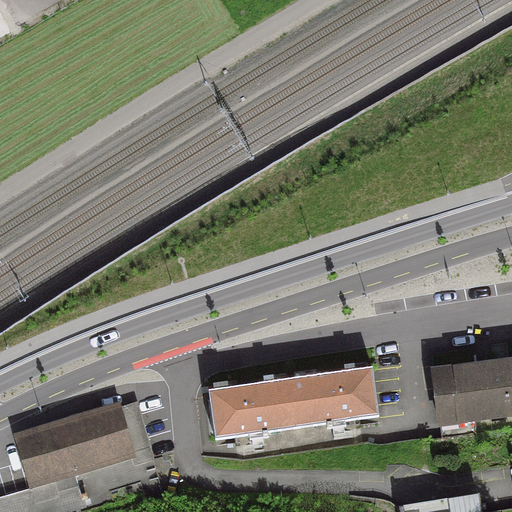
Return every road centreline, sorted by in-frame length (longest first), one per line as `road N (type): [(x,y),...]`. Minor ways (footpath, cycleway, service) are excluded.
road 1 (primary): [(511,202),(172,312),(0,386)]
road 2 (residential): [(169,345),(182,370),(189,464),(203,483),(399,494),(511,479)]
road 3 (primary): [(169,345),(511,236)]
road 4 (unclassified): [(299,0),(0,191)]
road 5 (primary): [(0,411),(169,345)]
